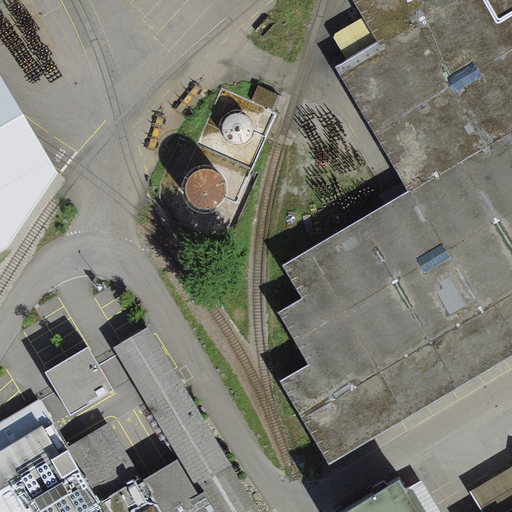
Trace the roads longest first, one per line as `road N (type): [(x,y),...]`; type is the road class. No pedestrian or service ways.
road 1 (residential): [(0,333),(43,266),(90,250),(135,273),(283,511)]
road 2 (unknown): [(90,250),(104,154),(130,82),(181,0)]
road 3 (residential): [(511,380),(289,511)]
